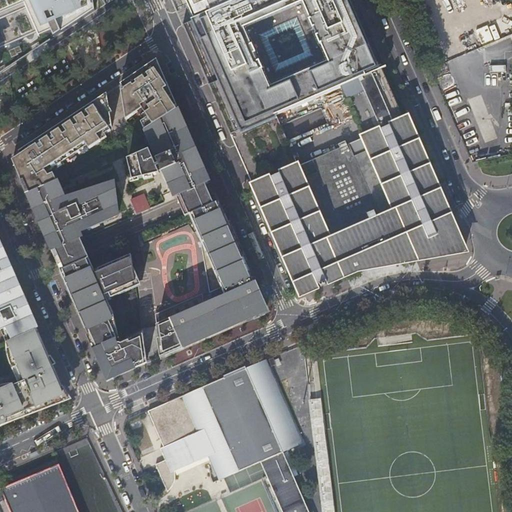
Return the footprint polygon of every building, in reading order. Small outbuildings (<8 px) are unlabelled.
[(0,0),(0,48),(27,37),(28,38),(29,39),(30,39),(31,39),(32,38),(33,37),(34,35),(33,34),(52,26),(92,9),(90,0),(0,0)] [(95,10),(95,8),(93,0),(90,0),(92,9),(52,26),(54,29),(59,27),(62,32),(95,10)] [(373,37),(367,40),(349,0),(239,0),(195,19),(195,20),(182,25),(184,28),(187,26),(192,36),(201,33),(202,45),(201,45),(200,47),(199,48),(199,50),(200,52),(201,53),(202,54),(204,55),(205,66),(201,68),(210,87),(211,87),(216,97),(214,98),(229,131),(231,130),(233,133),(230,134),(231,135),(274,116),(359,80),(386,68),(387,67),(386,67),(383,68),(380,62),(384,61),(373,37)] [(185,0),(195,20),(195,19),(196,18),(190,5),(188,1),(188,0),(185,0)] [(188,0),(188,1),(190,5),(196,18),(195,19),(239,0),(188,0)] [(474,33),(480,48),(511,34),(511,24),(509,18),(474,33)] [(187,26),(184,28),(188,36),(201,68),(205,66),(204,55),(202,54),(201,53),(200,52),(199,50),(199,48),(200,47),(201,45),(202,45),(201,33),(192,36),(187,26)] [(54,37),(62,32),(59,27),(54,29),(51,30),(54,37)] [(22,52),(20,47),(9,52),(12,58),(19,55),(18,54),(22,52)] [(144,121),(147,129),(176,110),(169,98),(173,96),(157,60),(139,72),(140,74),(136,77),(135,74),(121,84),(125,91),(122,93),(125,106),(135,113),(139,111),(140,110),(143,116),(141,116),(144,121)] [(483,81),(509,80),(508,63),(482,64),(483,81)] [(386,68),(359,80),(380,130),(408,118),(386,68)] [(106,94),(96,100),(99,104),(106,100),(108,104),(108,103),(106,94)] [(22,155),(12,160),(27,194),(55,182),(52,174),(47,176),(45,173),(87,146),(89,149),(102,141),(100,138),(112,130),(110,127),(113,125),(108,103),(108,104),(106,100),(99,104),(96,100),(19,152),(22,155)] [(135,113),(125,106),(127,116),(135,113)] [(159,174),(162,172),(165,172),(176,198),(179,197),(204,186),(207,184),(176,110),(147,129),(154,148),(127,160),(132,181),(138,180),(142,179),(151,177),(159,176),(159,174)] [(296,167),(274,116),(231,135),(253,186),(296,167)] [(415,260),(466,251),(408,118),(380,130),(361,138),(366,152),(352,157),(347,144),(310,161),(315,174),(302,179),(296,167),(253,186),(301,295),(317,288),(316,286),(324,282),(325,285),(344,276),(337,260),(351,255),(354,261),(352,262),(350,264),(349,266),(350,268),(351,271),(353,272),(355,271),(358,270),(359,268),(359,266),(362,267),(364,267),(374,265),(374,268),(383,266),(383,264),(414,258),(415,260)] [(366,152),(361,138),(347,144),(352,157),(366,152)] [(315,174),(310,161),(296,167),(302,179),(315,174)] [(174,198),(176,198),(165,172),(162,172),(174,198)] [(55,182),(27,194),(52,251),(77,240),(82,239),(81,236),(80,234),(116,217),(118,216),(112,181),(64,201),(55,182)] [(207,194),(204,186),(179,197),(183,205),(187,215),(190,214),(212,205),(207,194)] [(183,205),(179,197),(176,198),(180,206),(184,216),(187,215),(183,205)] [(164,355),(266,311),(219,202),(212,205),(190,214),(198,233),(223,290),(226,298),(203,308),(202,299),(202,297),(157,316),(159,328),(164,355)] [(116,219),(116,217),(80,234),(81,236),(116,219)] [(223,290),(198,233),(193,236),(199,244),(208,296),(223,290)] [(77,240),(52,251),(57,262),(61,271),(85,260),(82,251),(77,240)] [(15,279),(0,244),(0,329),(6,327),(12,340),(37,329),(15,279)] [(344,276),(355,271),(353,272),(351,271),(350,268),(349,266),(350,264),(352,262),(354,261),(351,255),(337,260),(344,276)] [(85,260),(61,271),(70,292),(72,292),(73,296),(72,296),(108,379),(146,363),(141,335),(115,345),(114,342),(115,338),(114,334),(109,319),(102,302),(100,298),(103,297),(106,296),(133,284),(131,272),(128,257),(91,273),(85,260)] [(108,301),(129,292),(128,289),(138,284),(133,271),(131,272),(133,284),(106,296),(108,301)] [(129,292),(140,287),(138,284),(128,289),(129,292)] [(208,296),(202,299),(203,308),(226,298),(223,290),(208,296)] [(7,342),(12,340),(6,327),(0,329),(6,343),(7,342)] [(160,357),(164,355),(159,328),(155,329),(160,357)] [(49,357),(37,329),(12,340),(7,342),(10,351),(6,353),(8,360),(9,366),(11,368),(20,364),(25,376),(23,380),(0,390),(0,426),(3,425),(6,422),(7,421),(7,419),(17,415),(36,406),(38,410),(53,404),(51,400),(65,394),(53,367),(51,367),(47,358),(49,357)] [(302,442),(265,361),(148,412),(164,448),(165,447),(171,459),(166,462),(156,466),(165,485),(176,480),(176,477),(175,472),(173,467),(210,450),(213,455),(220,470),(250,456),(274,511),(310,511),(283,451),(302,442)] [(67,397),(65,394),(51,400),(53,404),(67,397)] [(307,399),(318,511),(330,511),(320,398),(307,399)] [(20,418),(38,410),(36,406),(17,415),(20,418)] [(165,447),(164,448),(160,449),(166,462),(171,459),(165,447)] [(175,472),(213,455),(210,450),(173,467),(175,472)] [(78,511),(57,463),(0,488),(0,489),(9,511),(78,511)] [(176,480),(165,485),(168,494),(171,492),(173,489),(174,486),(176,480)]
